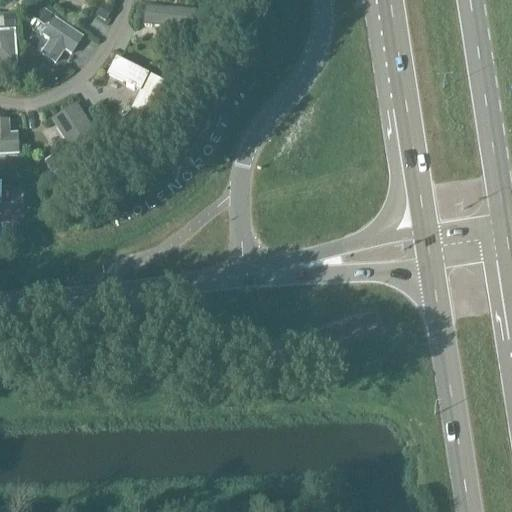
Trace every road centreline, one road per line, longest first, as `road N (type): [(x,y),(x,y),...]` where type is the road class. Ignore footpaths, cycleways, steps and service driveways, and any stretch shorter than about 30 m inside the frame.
road 1 (unclassified): [(242,276),(242,166),(259,130),(308,72),(321,40),(322,0)]
road 2 (primary): [(430,251),(470,511)]
road 3 (primary): [(390,0),(430,251)]
road 4 (unclassified): [(0,304),(242,276)]
road 5 (primary): [(506,238),(468,0)]
road 6 (unclassified): [(242,276),(430,251)]
road 7 (residential): [(127,0),(108,46),(68,89),(22,105),(0,103)]
